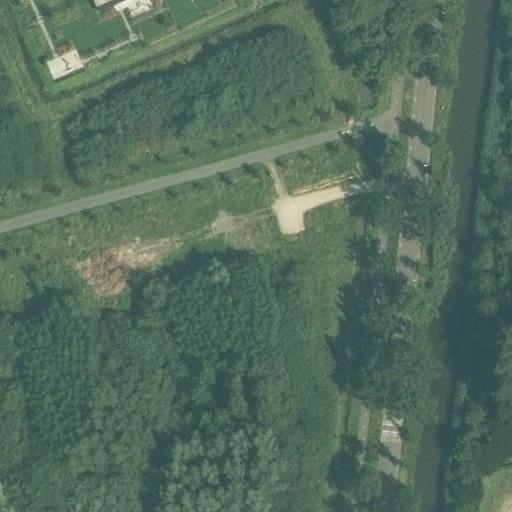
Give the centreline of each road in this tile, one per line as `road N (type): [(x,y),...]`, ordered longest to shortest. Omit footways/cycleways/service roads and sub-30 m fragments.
road 1 (tertiary): [(381,511),(433,0)]
road 2 (track): [(268,212),(87,270)]
